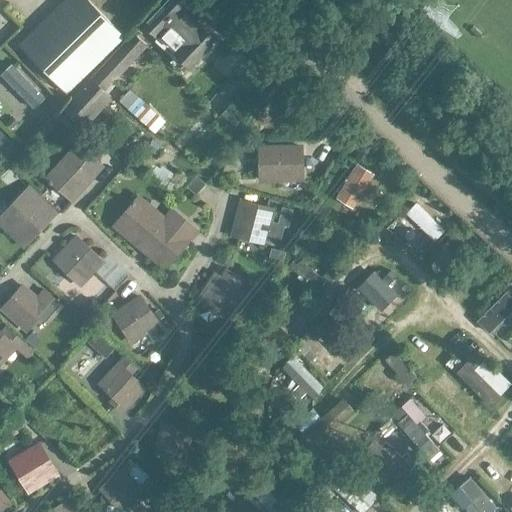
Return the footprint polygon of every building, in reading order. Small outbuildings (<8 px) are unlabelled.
[(124,38),(121,35),(86,0),(66,0),(19,48),(66,95),(124,38)] [(184,9),(188,5),(192,0),(164,0),(143,23),(159,37),(163,32),(195,62),(216,39),(189,14),(184,9)] [(193,10),(188,5),(184,9),(189,14),(193,10)] [(132,66),(136,74),(151,67),(147,58),(132,66)] [(45,98),(13,66),(2,78),(33,110),(45,98)] [(92,77),(62,109),(82,127),(85,124),(86,125),(111,98),(110,97),(111,95),(92,77)] [(238,94),(214,121),(231,135),(254,109),(238,94)] [(18,123),(13,117),(6,124),(12,130),(18,123)] [(19,149),(8,140),(0,148),(0,151),(9,160),(19,149)] [(165,148),(152,140),(148,150),(160,157),(165,148)] [(241,153),(252,152),(251,143),(241,143),(241,153)] [(270,144),(260,144),(258,144),(258,182),(304,181),(303,144),(270,144)] [(69,150),(44,177),(72,202),(103,168),(86,153),(79,160),(69,150)] [(357,162),(336,197),(354,208),(375,173),(357,162)] [(156,167),(149,177),(148,179),(164,190),(166,188),(177,177),(162,166),(160,170),(156,167)] [(177,177),(166,188),(164,190),(175,198),(185,187),(191,180),(182,171),(177,177)] [(196,174),(191,180),(185,187),(193,194),(204,182),(196,174)] [(30,183),(0,214),(0,225),(24,249),(59,212),(30,183)] [(139,193),(111,226),(165,270),(191,239),(192,240),(200,230),(172,206),(165,215),(139,193)] [(240,199),(230,235),(267,245),(276,207),(243,199),(243,200),(240,199)] [(444,230),(436,222),(416,203),(406,213),(434,241),(444,230)] [(329,210),(320,204),(313,213),(324,220),(329,210)] [(447,241),(482,274),(494,261),(480,247),(482,245),(461,226),(447,241)] [(76,233),(52,259),(81,287),(106,261),(76,233)] [(430,248),(424,243),(418,249),(423,254),(429,248),(430,248)] [(286,252),(272,249),(268,262),(283,266),(286,252)] [(214,270),(196,300),(229,321),(238,306),(241,309),(251,293),(240,286),(245,278),(226,267),(221,275),(214,270)] [(330,268),(323,276),(329,282),(336,274),(330,268)] [(391,270),(382,279),(388,285),(397,276),(391,270)] [(397,295),(374,272),(357,288),(381,311),(397,295)] [(23,282),(0,307),(0,308),(27,332),(38,319),(46,326),(65,305),(45,288),(38,296),(23,282)] [(491,331),(504,317),(511,309),(511,296),(506,291),(476,320),(489,333),(491,331)] [(159,322),(158,320),(154,313),(140,294),(110,313),(131,345),(147,335),(148,334),(153,342),(164,335),(165,334),(164,332),(160,326),(159,325),(158,323),(159,322)] [(89,319),(101,307),(92,300),(81,311),(89,319)] [(159,309),(154,313),(158,320),(164,316),(159,309)] [(327,343),(331,347),(344,361),(356,350),(326,319),(314,331),(321,337),(318,340),(324,346),(327,343)] [(0,328),(0,366),(13,353),(18,358),(27,348),(19,341),(17,344),(0,328)] [(97,351),(106,342),(97,333),(88,343),(97,351)] [(40,340),(32,334),(26,341),(34,347),(40,340)] [(305,347),(298,340),(291,347),(297,353),(305,347)] [(228,366),(225,365),(200,349),(182,377),(211,394),(227,368),(228,366)] [(457,353),(450,360),(449,361),(455,367),(463,359),(457,353)] [(309,391),(318,383),(291,355),(282,364),(309,391)] [(406,384),(414,377),(394,356),(387,363),(406,384)] [(123,357),(98,384),(96,386),(111,400),(108,403),(121,416),(145,390),(131,376),(137,370),(123,357)] [(499,395),(474,370),(473,370),(479,364),(472,357),(456,373),(490,406),(500,396),(499,395)] [(229,358),(225,365),(228,366),(227,368),(239,375),(244,367),(229,358)] [(304,432),(313,443),(333,426),(341,435),(352,425),(344,415),(349,411),(352,408),(343,398),(304,432)] [(439,405),(431,413),(456,439),(464,431),(439,405)] [(398,420),(406,413),(400,407),(392,414),(398,420)] [(307,426),(319,417),(313,409),(302,419),(307,426)] [(440,450),(425,434),(420,427),(408,414),(397,423),(429,460),(440,450)] [(12,420),(2,426),(8,439),(19,433),(17,430),(12,420)] [(161,420),(153,452),(186,461),(194,428),(161,420)] [(40,440),(8,460),(28,493),(60,474),(40,440)] [(289,454),(280,462),(301,486),(310,477),(289,454)] [(128,470),(136,463),(130,458),(98,488),(120,511),(122,511),(144,492),(147,495),(157,486),(148,476),(141,483),(128,470)] [(354,466),(349,461),(344,467),(349,472),(354,466)] [(148,476),(136,463),(128,470),(141,483),(148,476)] [(363,511),(370,506),(363,500),(358,495),(335,475),(327,483),(360,511),(363,511)] [(405,507),(413,499),(391,477),(383,485),(405,507)] [(257,478),(247,487),(265,507),(260,511),(278,511),(285,506),(257,478)] [(479,511),(486,511),(492,507),(467,479),(458,487),(479,511)] [(0,485),(0,511),(1,511),(13,503),(0,485)] [(82,511),(72,495),(44,511),(82,511)] [(331,511),(319,500),(313,507),(311,505),(304,511),(331,511)]
